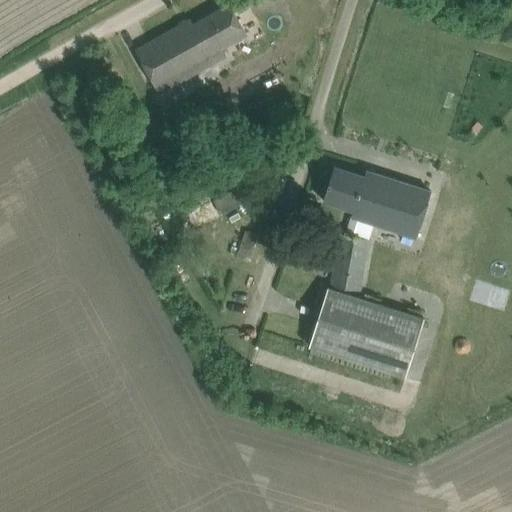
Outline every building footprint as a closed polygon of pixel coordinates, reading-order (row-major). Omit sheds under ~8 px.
[(246,34),(240,22),(230,5),(193,26),(190,20),(137,50),(160,93),(226,56),(221,47),(246,34)] [(431,191),(386,177),(367,170),(365,176),(334,167),(323,200),(354,210),(352,216),(417,237),(431,191)] [(213,201),(221,215),(256,196),(249,182),(231,191),(213,201)] [(237,257),(249,261),(258,234),(246,230),(237,257)] [(331,285),(361,291),(371,239),(340,233),(331,285)] [(310,346),(406,377),(425,318),(328,288),(310,346)]
